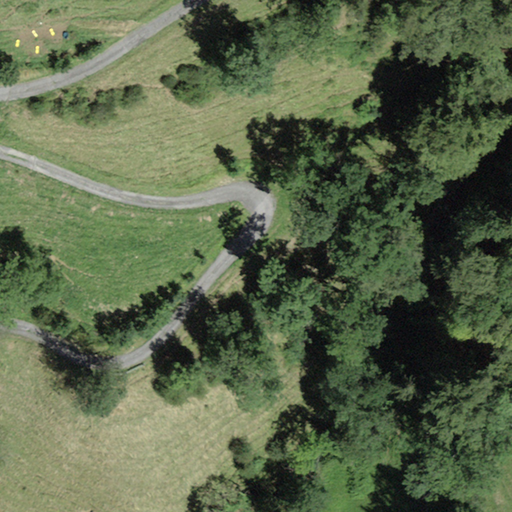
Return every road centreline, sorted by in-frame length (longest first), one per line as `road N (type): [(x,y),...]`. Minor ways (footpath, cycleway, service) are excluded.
road 1 (unclassified): [(0,151),(125,198),(190,201),(245,192),(258,212),(256,225),(169,326),(129,360),(94,361),(24,326),(0,325)]
road 2 (unclassified): [(198,0),(80,73),(0,94)]
